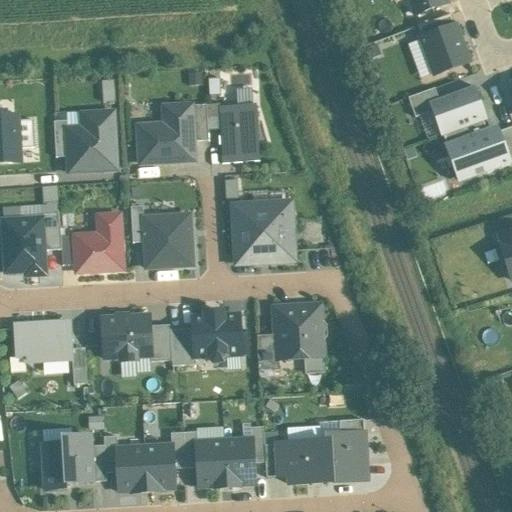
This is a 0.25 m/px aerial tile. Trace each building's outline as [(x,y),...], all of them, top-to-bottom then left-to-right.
[(412,0),(418,16),(455,4),(454,0),(412,0)] [(457,14),(423,27),(441,76),(475,64),(457,14)] [(494,120),(482,87),(443,100),(439,88),(412,97),(419,117),(436,111),(445,137),(452,135),(454,143),(448,145),(461,183),(511,165),(511,130),(509,131),(507,125),(493,130),(490,122),(494,120)] [(192,106),(194,143),(208,142),(207,105),(192,106)] [(165,126),(138,127),(140,164),(195,162),(194,143),(192,106),(164,107),(165,126)] [(256,106),(219,108),(222,165),(260,163),(259,145),(267,144),(262,124),(257,124),(256,106)] [(69,158),(69,174),(116,171),(113,114),(90,115),(90,129),(67,130),(69,158)] [(17,117),(0,117),(0,164),(20,164),(20,162),(19,150),(35,149),(33,121),(17,122),(17,119),(18,118),(17,117)] [(56,159),(69,158),(67,130),(67,122),(54,123),(56,159)] [(227,180),(228,197),(237,197),(236,180),(227,180)] [(290,205),(234,208),(237,264),(293,261),(290,205)] [(119,217),(98,218),(100,237),(75,238),(77,273),(77,274),(122,271),(119,217)] [(190,217),(144,220),(147,270),(193,267),(190,217)] [(4,223),(7,274),(27,273),(27,276),(45,275),(41,221),(4,223)] [(511,232),(501,236),(511,271),(511,232)] [(320,307),(275,310),(276,336),(278,361),(279,361),(322,358),(322,342),(324,341),(328,338),(327,326),(323,323),(321,322),(320,307)] [(196,312),(197,354),(249,353),(248,311),(196,312)] [(148,318),(98,321),(100,365),(150,363),(148,318)] [(71,324),(15,327),(16,359),(24,359),(25,364),(73,362),(71,324)] [(278,361),(276,336),(256,337),(259,373),(280,372),(279,361),(278,361)] [(333,483),(366,481),(364,434),(328,438),(328,443),(331,443),(333,483)] [(73,445),(43,446),(46,492),(68,490),(67,485),(93,483),(92,480),(92,473),(91,455),(90,437),(72,438),(73,445)] [(240,487),(254,486),(252,441),(225,442),(227,489),(240,489),(240,487)] [(214,490),(227,489),(225,442),(196,444),(199,489),(214,488),(214,490)] [(290,485),(333,483),(331,443),(328,443),(276,447),(278,479),(289,478),(290,485)] [(145,448),(147,494),(163,493),(163,491),(175,490),(173,446),(145,448)] [(147,494),(145,448),(117,450),(119,494),(131,493),(131,495),(147,494)]
